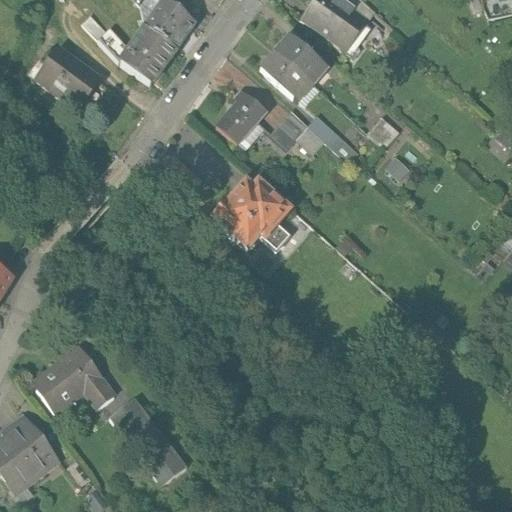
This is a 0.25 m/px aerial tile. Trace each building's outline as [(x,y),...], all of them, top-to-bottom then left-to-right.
[(134,0),(100,0),(100,1),(126,28),(129,25),(141,8),(134,0)] [(156,0),(146,0),(141,8),(129,25),(143,35),(164,5),(156,0)] [(328,0),(319,0),(303,22),(348,55),(371,23),(349,7),(339,0),(336,5),(328,0)] [(375,17),(356,0),(353,0),(349,7),(371,23),(375,17)] [(475,0),(467,0),(466,1),(474,19),(483,15),(475,0)] [(197,28),(164,5),(143,35),(176,58),(197,28)] [(86,28),(98,43),(110,33),(97,18),(86,28)] [(98,43),(120,67),(131,52),(111,32),(110,33),(98,43)] [(154,90),(176,58),(143,35),(131,52),(120,67),(154,90)] [(289,42),(274,59),(311,92),(326,75),(289,42)] [(56,54),(33,83),(75,115),(97,85),(56,54)] [(296,108),(311,92),(274,59),(259,75),(296,108)] [(235,110),(214,134),(233,151),(262,119),(238,98),(231,106),(235,110)] [(306,133),(290,119),(270,140),(285,155),(306,133)] [(357,158),(316,123),(308,132),(349,168),(357,158)] [(399,139),(382,124),(366,141),(383,156),(399,139)] [(511,150),(511,141),(503,133),(494,143),(507,155),(511,150)] [(409,175),(395,162),(384,173),(398,186),(409,175)] [(211,231),(243,259),(255,246),(260,250),(289,217),(254,186),(249,192),(243,186),(209,224),(214,228),(211,231)] [(353,235),(346,243),(356,251),(362,243),(353,235)] [(503,251),(496,243),(488,251),(496,258),(503,251)] [(0,276),(0,301),(11,284),(0,276)] [(393,286),(386,280),(382,285),(389,291),(393,286)] [(443,301),(430,317),(461,342),(467,334),(447,317),(453,310),(443,301)] [(77,354),(29,390),(52,420),(81,398),(94,416),(113,402),(77,354)] [(183,473),(133,405),(108,423),(158,491),(183,473)] [(58,469),(22,421),(0,437),(0,439),(3,443),(0,445),(0,486),(13,503),(58,469)] [(88,487),(74,468),(65,475),(79,494),(88,487)] [(103,511),(94,497),(86,503),(91,511),(90,511),(103,511)]
